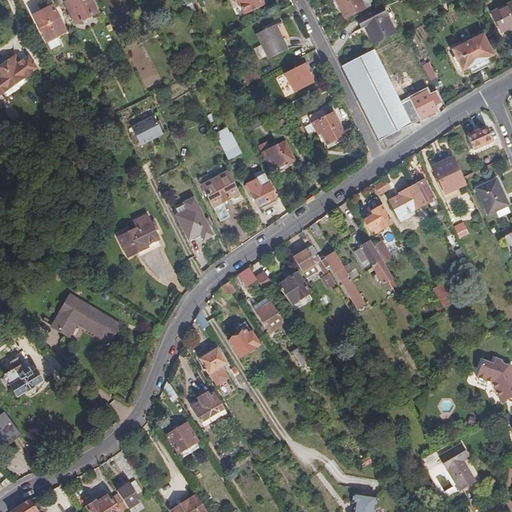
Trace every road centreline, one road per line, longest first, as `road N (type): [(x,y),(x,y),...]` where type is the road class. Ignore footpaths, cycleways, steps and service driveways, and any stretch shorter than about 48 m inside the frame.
road 1 (tertiary): [(0,505),(119,438),(195,298),(382,164)]
road 2 (residential): [(382,164),(299,0)]
road 3 (tertiary): [(382,164),(490,92)]
